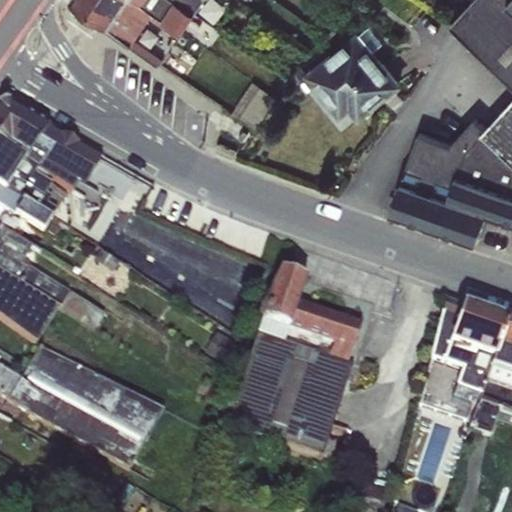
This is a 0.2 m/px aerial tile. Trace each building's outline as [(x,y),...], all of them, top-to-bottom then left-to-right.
[(153,13),(134,0),(71,0),(70,2),(85,12),(131,47),(153,13)] [(195,14),(174,0),(134,0),(153,13),(182,33),(195,14)] [(203,0),(174,0),(195,14),(203,0)] [(418,134),(401,183),(391,212),(477,241),(488,215),(511,222),(511,0),(470,0),(449,24),(511,85),(511,99),(485,129),(475,118),(451,146),(418,134)] [(358,122),(402,86),(358,31),(304,74),(340,119),(350,111),(358,122)] [(256,80),(237,110),(260,125),(279,94),(256,80)] [(0,103),(0,143),(38,170),(33,175),(49,184),(51,182),(70,195),(75,185),(82,189),(100,158),(4,103),(0,103)] [(66,196),(49,184),(33,175),(38,170),(0,143),(0,187),(50,219),(66,196)] [(42,233),(50,219),(0,187),(0,207),(3,209),(42,233)] [(30,250),(0,231),(0,273),(59,311),(93,333),(103,314),(20,265),(30,250)] [(296,304),(304,281),(278,272),(225,428),(334,465),(340,448),(325,443),(337,409),(352,365),(347,363),(360,326),(296,304)] [(0,317),(34,344),(59,311),(0,273),(0,317)] [(417,403),(472,419),(506,322),(444,300),(417,403)] [(511,427),(511,323),(506,322),(472,419),(469,432),(490,438),(495,423),(511,427)] [(19,381),(0,369),(0,399),(128,472),(162,412),(161,411),(38,348),(19,381)]
